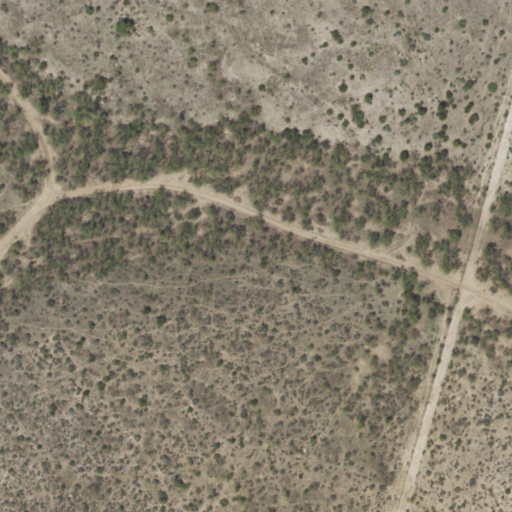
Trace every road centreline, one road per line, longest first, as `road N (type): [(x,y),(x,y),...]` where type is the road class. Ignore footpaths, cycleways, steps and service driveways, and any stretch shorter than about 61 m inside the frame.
road 1 (track): [(0,245),(50,196),(175,187),(511,304)]
road 2 (track): [(395,511),(511,97)]
road 3 (track): [(50,196),(17,96),(0,80)]
